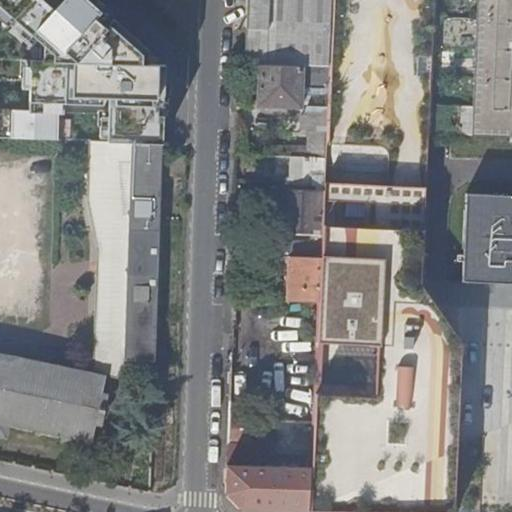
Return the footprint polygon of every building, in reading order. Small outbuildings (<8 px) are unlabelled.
[(90,0),(0,0),(0,22),(29,50),(31,59),(21,58),(21,89),(28,91),(28,104),(65,105),(107,106),(109,140),(163,142),(166,67),(162,64),(90,0)] [(511,0),(479,0),(473,134),(511,135),(511,0)] [(0,138),(70,141),(72,116),(64,116),(65,105),(28,104),(28,109),(0,108),(0,138)] [(162,154),(163,145),(134,144),(92,142),(90,202),(101,251),(98,320),(96,360),(156,362),(162,176),(162,154)] [(162,154),(162,176),(185,177),(186,155),(162,154)] [(318,302),(313,422),(311,464),(308,511),(456,511),(457,503),(457,495),(458,459),(460,432),(463,343),(462,341),(423,282),(428,185),(324,182),(321,235),(321,242),(320,257),(320,262),(318,302)] [(511,198),(467,197),(463,283),(511,285),(511,198)] [(261,255),(255,255),(234,254),(233,274),(261,275),(261,255)] [(287,301),(318,302),(320,262),(320,257),(274,256),(274,267),(289,268),(287,301)] [(0,422),(11,425),(92,441),(96,424),(102,425),(108,396),(102,395),(105,377),(0,355),(0,422)] [(229,404),(227,444),(252,445),(253,404),(229,404)] [(11,425),(0,422),(0,436),(8,438),(11,425)] [(243,511),(295,511),(308,511),(311,464),(313,422),(280,422),(277,422),(275,445),(293,446),(292,467),(226,466),(226,492),(243,511)]
